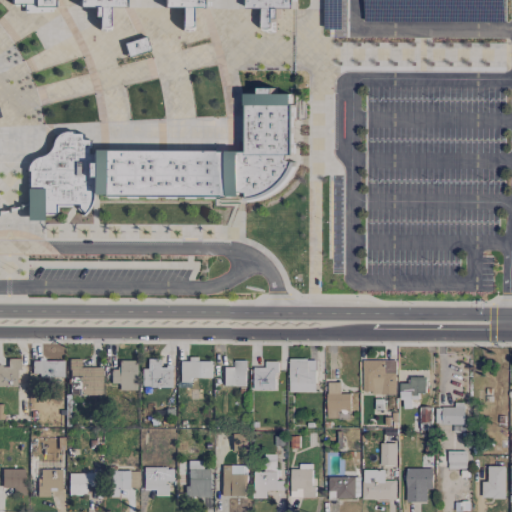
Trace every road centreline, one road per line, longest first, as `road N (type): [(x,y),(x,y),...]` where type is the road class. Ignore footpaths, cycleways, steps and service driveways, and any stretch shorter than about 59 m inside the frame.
road 1 (tertiary): [(0,334),(511,335)]
road 2 (tertiary): [(511,313),(0,312)]
